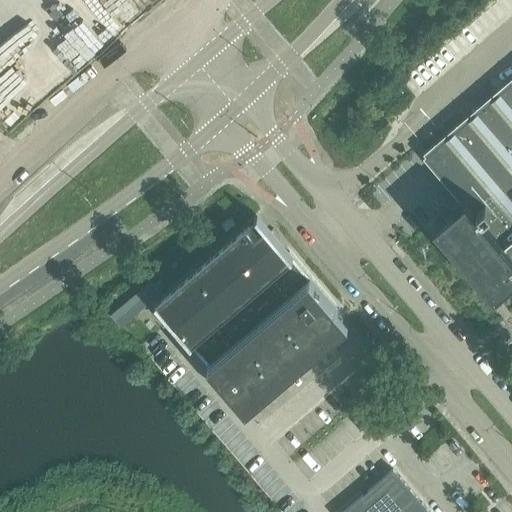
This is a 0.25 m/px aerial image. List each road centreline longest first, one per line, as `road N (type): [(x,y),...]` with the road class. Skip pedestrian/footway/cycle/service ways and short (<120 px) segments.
road 1 (unclassified): [(511,437),(233,111)]
road 2 (primary): [(0,285),(233,111)]
road 3 (primary): [(194,65),(0,236)]
road 4 (unclassified): [(0,179),(170,29)]
road 5 (primary): [(233,111),(343,0)]
